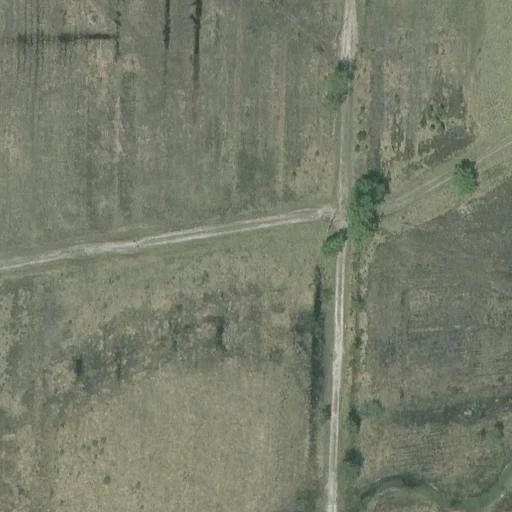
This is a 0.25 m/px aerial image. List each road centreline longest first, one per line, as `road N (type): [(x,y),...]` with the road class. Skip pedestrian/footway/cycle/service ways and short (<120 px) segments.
road 1 (track): [(342,225),(0,279)]
road 2 (track): [(342,225),(427,193),(511,140)]
